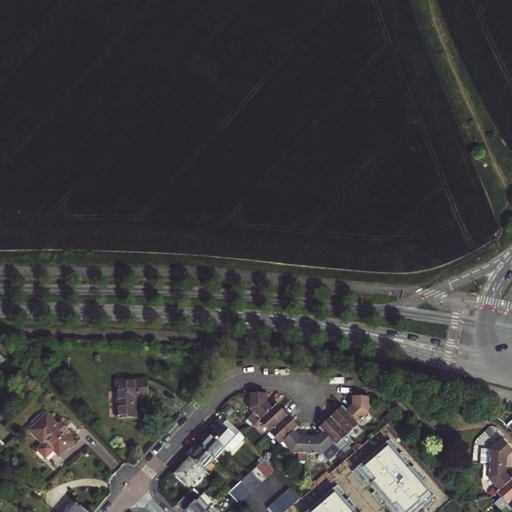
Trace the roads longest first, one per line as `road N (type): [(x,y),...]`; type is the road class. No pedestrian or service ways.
road 1 (primary): [(380,310),(193,292),(0,289)]
road 2 (primary): [(192,315),(323,331),(506,378)]
road 3 (primary): [(192,315),(345,324),(487,354)]
road 4 (track): [(511,212),(429,0)]
road 5 (residential): [(311,380),(229,386),(134,487)]
road 6 (primary): [(0,309),(192,315)]
road 7 (primary): [(511,255),(380,310)]
